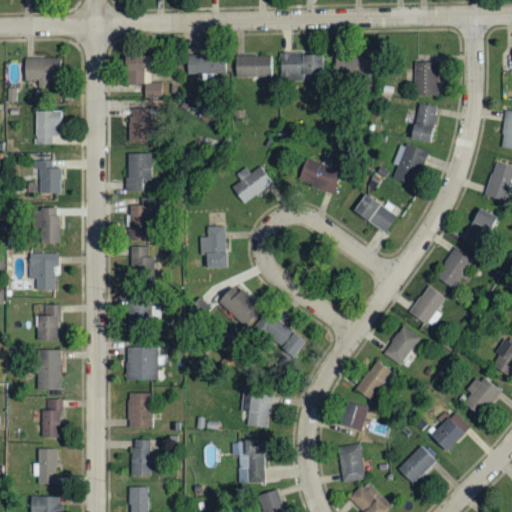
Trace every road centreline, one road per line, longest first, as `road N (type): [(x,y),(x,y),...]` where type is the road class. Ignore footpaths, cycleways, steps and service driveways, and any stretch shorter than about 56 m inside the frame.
road 1 (residential): [(323,511),(305,440),(316,392),(442,207),(474,93),(474,14)]
road 2 (residential): [(511,13),(0,25)]
road 3 (residential): [(95,511),(95,0)]
road 4 (residential): [(354,331),(269,268),(269,227),(287,215),(307,217),(395,278)]
